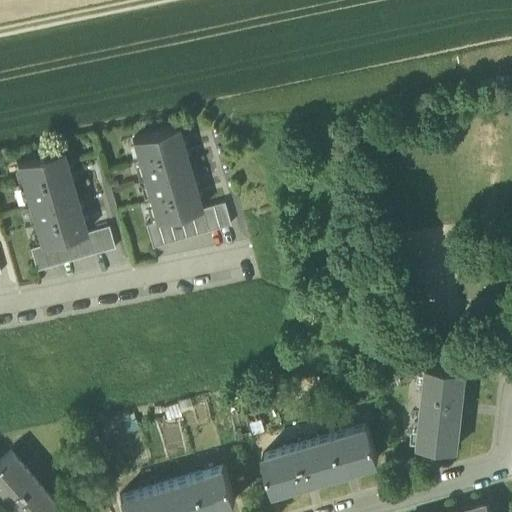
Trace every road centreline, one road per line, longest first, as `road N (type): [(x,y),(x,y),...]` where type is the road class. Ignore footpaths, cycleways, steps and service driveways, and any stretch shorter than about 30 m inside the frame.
road 1 (residential): [(0,305),(241,256)]
road 2 (residential): [(339,511),(504,463),(511,413)]
road 3 (track): [(159,0),(0,33)]
